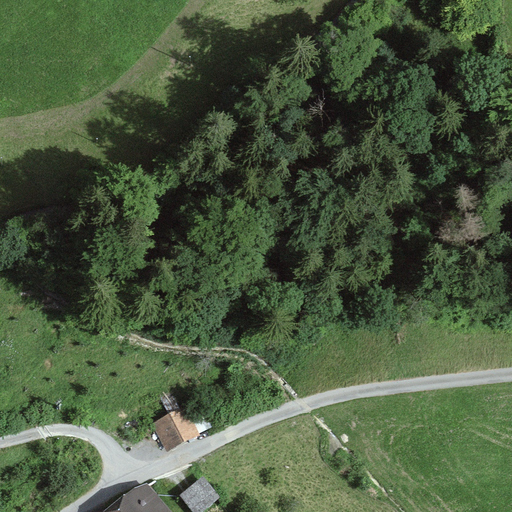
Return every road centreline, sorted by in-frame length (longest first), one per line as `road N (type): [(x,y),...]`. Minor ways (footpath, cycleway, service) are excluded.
road 1 (unclassified): [(72,511),(130,477),(304,404),(511,372)]
road 2 (track): [(0,232),(62,212),(198,141),(354,0)]
road 3 (track): [(130,477),(105,444),(81,430),(0,441)]
